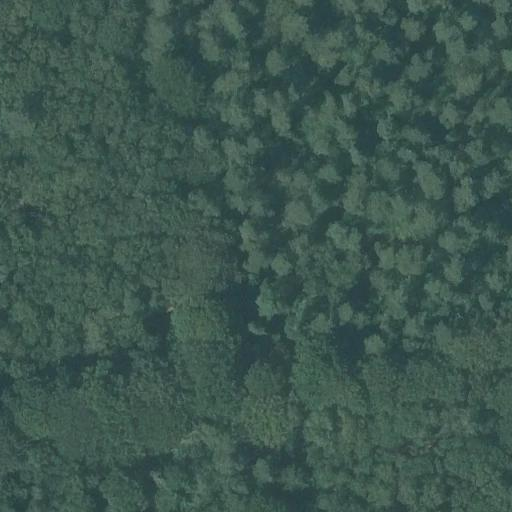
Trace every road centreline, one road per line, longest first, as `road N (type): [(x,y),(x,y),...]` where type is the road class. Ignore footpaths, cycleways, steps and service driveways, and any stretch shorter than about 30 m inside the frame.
road 1 (track): [(180,0),(236,397),(511,358)]
road 2 (track): [(0,433),(236,397),(251,511)]
